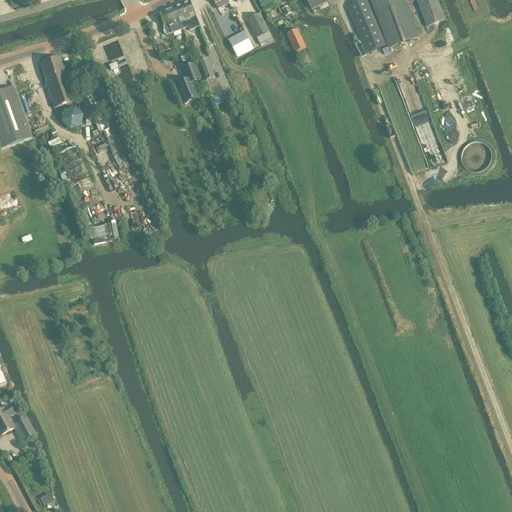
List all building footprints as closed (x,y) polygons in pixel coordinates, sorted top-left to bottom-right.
[(224,0),(211,0),(215,5),(216,5),(218,10),(222,8),(219,3),(220,2),(224,0)] [(311,10),(328,2),(327,0),(310,0),(311,0),(307,2),(311,10)] [(364,0),(347,8),(353,21),(368,54),(386,46),(365,0),(364,0)] [(370,0),(389,49),(419,38),(404,0),(370,0)] [(416,0),(427,28),(445,21),(436,0),(416,0)] [(174,9),(183,30),(187,28),(189,32),(199,27),(189,2),(174,9)] [(286,18),(288,17),(292,15),(288,7),(282,10),(286,18)] [(183,30),(174,9),(159,15),(164,27),(163,28),(166,36),(183,30)] [(272,39),(259,14),(247,20),(261,45),(272,39)] [(297,30),(288,35),(285,36),(294,53),(305,48),(297,30)] [(252,46),(246,36),(234,42),(239,53),(252,46)] [(306,52),(297,56),(302,67),(311,63),(306,52)] [(191,54),(182,57),(184,62),(193,59),(191,54)] [(60,58),(40,65),(54,109),(75,102),(70,88),(72,87),(71,84),(81,81),(79,73),(66,77),(60,58)] [(198,63),(205,81),(214,77),(207,59),(198,63)] [(182,69),(187,81),(177,85),(184,104),(198,98),(192,83),(200,80),(194,65),(182,69)] [(32,139),(13,88),(0,93),(0,148),(1,150),(32,139)] [(118,151),(102,111),(90,116),(97,134),(101,133),(110,154),(118,151)] [(215,116),(209,118),(212,126),(217,124),(215,116)] [(38,163),(32,165),(37,178),(43,176),(38,163)] [(9,417),(14,415),(10,408),(5,411),(4,410),(0,411),(0,432),(1,436),(15,428),(9,417)] [(24,440),(33,435),(35,434),(26,418),(15,424),(24,440)]
